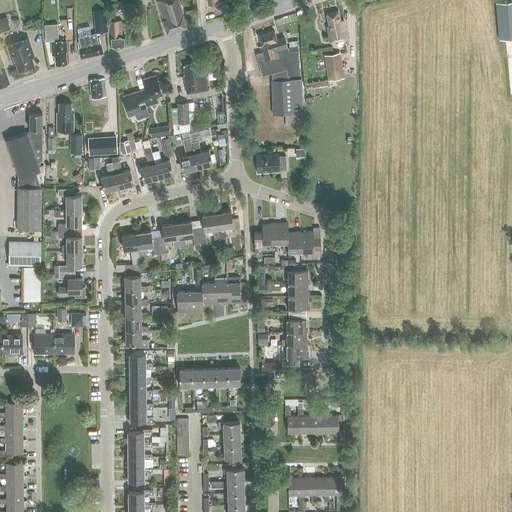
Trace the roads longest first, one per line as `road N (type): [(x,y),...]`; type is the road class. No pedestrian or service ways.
road 1 (residential): [(272,511),(271,400),(276,390),(325,372),(334,352),(332,231),(320,211),(236,178)]
road 2 (residential): [(106,511),(103,230),(128,205),(236,178)]
road 3 (secondary): [(0,99),(221,24)]
road 4 (residential): [(236,178),(232,65),(221,24)]
